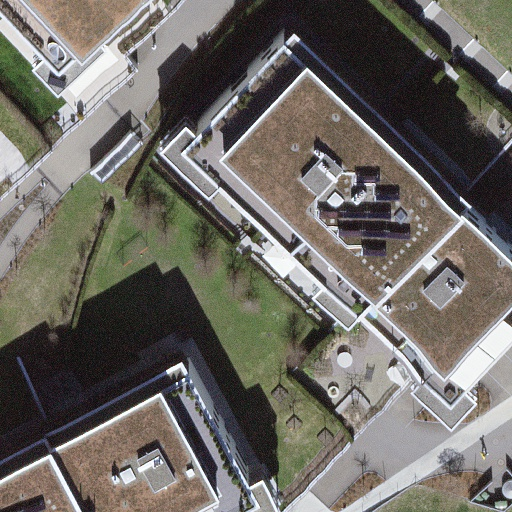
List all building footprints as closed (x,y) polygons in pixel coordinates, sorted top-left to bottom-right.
[(174,0),(27,0),(102,73),(174,0)] [(216,174),(363,303),(475,177),(327,48),(216,174)] [(0,176),(10,166),(0,155),(0,176)] [(511,355),(511,207),(475,177),(363,303),(477,398),(511,355)] [(106,447),(136,511),(229,511),(266,487),(202,386),(106,447)] [(0,511),(136,511),(106,447),(0,496),(0,511)]
